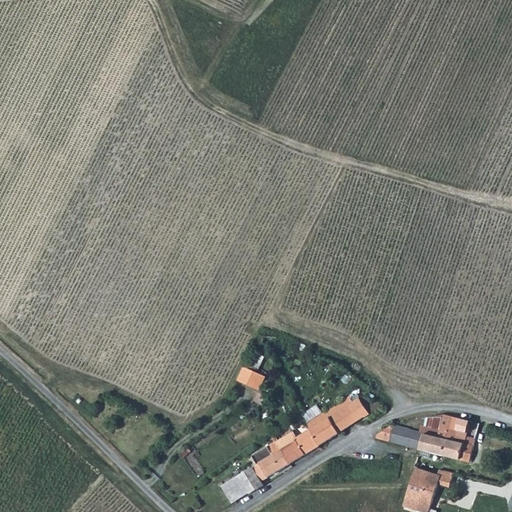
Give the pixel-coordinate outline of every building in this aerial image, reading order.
[(264,374),(252,383),(267,403),(279,394),(264,374)] [(310,430),(319,446),(381,407),(378,401),(373,404),(367,396),(360,400),(359,399),(354,402),(350,396),(306,424),(310,430)] [(433,436),(474,445),(475,438),(463,435),(467,419),(444,414),(440,429),(421,425),(419,432),(424,433),(433,436)] [(378,433),(377,438),(404,445),(408,429),(409,428),(393,424),(378,433)] [(404,445),(420,449),(424,433),(419,432),(408,429),(404,445)] [(295,439),(291,433),(277,442),(290,464),(319,446),(310,430),(295,439)] [(420,449),(429,451),(433,436),(424,433),(420,449)] [(474,445),(433,436),(429,451),(469,461),(470,461),(474,445)] [(277,442),(251,458),(257,466),(260,464),(269,478),(290,464),(277,442)] [(260,464),(257,466),(252,468),(261,482),(269,478),(260,464)] [(438,474),(417,467),(403,505),(423,511),(428,511),(439,483),(441,475),(438,474)] [(249,496),(264,486),(261,482),(252,468),(222,487),(233,503),(248,494),(249,496)] [(440,469),(438,474),(441,475),(439,483),(450,486),(452,472),(440,469)]
